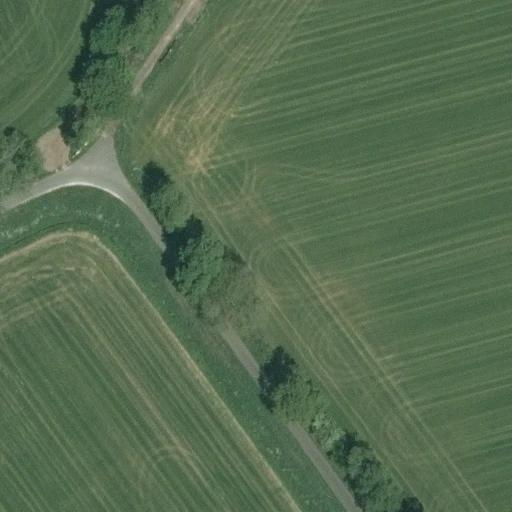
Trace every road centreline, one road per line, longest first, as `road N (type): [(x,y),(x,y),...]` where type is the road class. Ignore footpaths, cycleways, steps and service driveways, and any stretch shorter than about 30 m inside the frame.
road 1 (residential): [(0,217),(93,172),(123,189),(353,511)]
road 2 (track): [(123,189),(106,154),(204,0)]
